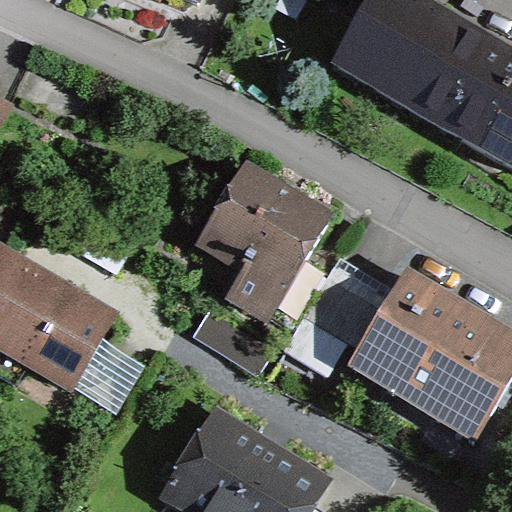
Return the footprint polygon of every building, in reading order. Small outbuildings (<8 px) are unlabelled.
[(511,57),(415,0),(376,0),(337,66),(511,170),(511,57)] [(0,129),(9,113),(0,107),(0,129)] [(246,171),(205,241),(248,267),(230,297),(271,322),(308,262),(331,221),(246,171)] [(0,336),(36,275),(0,254),(0,336)] [(307,318),(332,276),(308,262),(271,322),(295,336),(307,318)] [(349,342),(376,295),(335,271),(332,276),(307,318),(349,342)] [(115,323),(36,275),(0,336),(0,376),(16,386),(30,364),(73,391),(115,323)] [(366,352),(356,368),(442,420),(449,409),(484,429),(511,382),(511,340),(409,279),(393,305),(366,352)] [(376,295),(349,342),(366,352),(393,305),(376,295)] [(325,485),(218,420),(170,498),(192,511),(308,511),(311,507),(325,485)]
